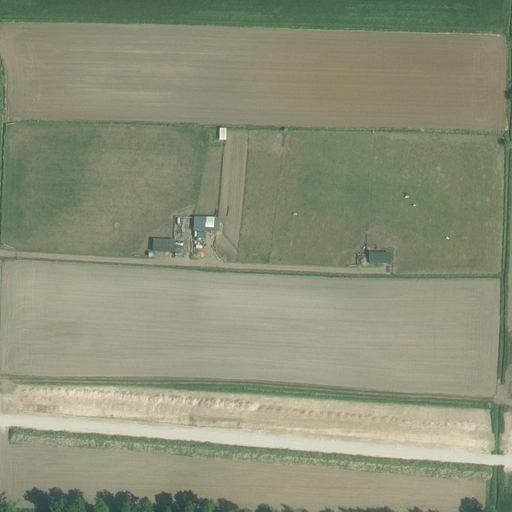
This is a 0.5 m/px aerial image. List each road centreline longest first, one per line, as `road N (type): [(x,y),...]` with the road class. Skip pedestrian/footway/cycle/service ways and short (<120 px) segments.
road 1 (track): [(505,401),(0,379)]
road 2 (track): [(366,274),(0,255)]
